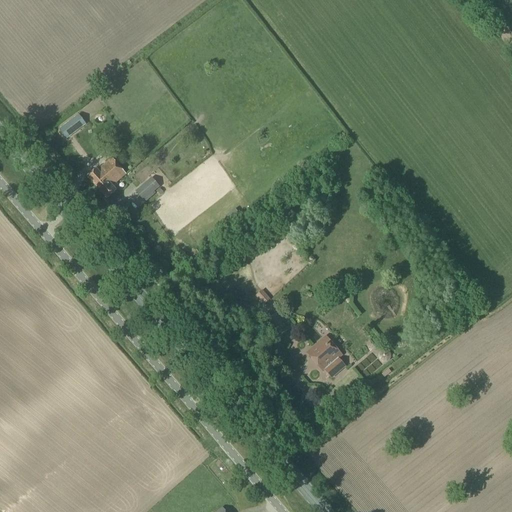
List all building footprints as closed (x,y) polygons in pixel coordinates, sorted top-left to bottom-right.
[(67,140),(86,125),(78,115),(59,130),(67,140)] [(118,174),(122,179),(126,175),(112,159),(97,171),(96,170),(87,178),(95,186),(101,181),(103,182),(113,173),(118,174)] [(114,186),(122,179),(118,174),(113,173),(103,182),(101,181),(95,186),(107,200),(116,191),(115,190),(116,189),(114,186)] [(144,202),(160,188),(152,178),(135,192),(144,202)] [(131,202),(120,211),(127,219),(138,210),(131,202)] [(263,306),(270,300),(262,291),(255,296),(263,306)] [(278,339),(289,331),(275,315),(265,324),(278,339)] [(331,380),(346,368),(339,359),(343,356),(326,336),(306,354),(323,374),(325,372),(331,380)] [(373,378),(368,383),(371,388),(377,383),(373,378)]
